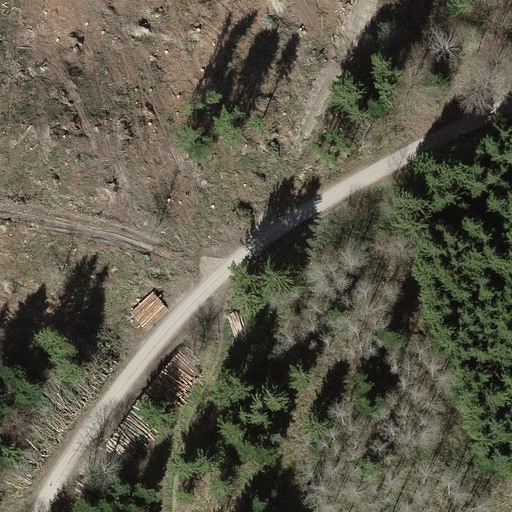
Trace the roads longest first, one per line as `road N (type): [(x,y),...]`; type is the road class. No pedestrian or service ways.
road 1 (unclassified): [(511,107),(293,217),(229,265),(144,353),(34,511)]
road 2 (track): [(264,237),(274,196),(350,54),(368,0)]
